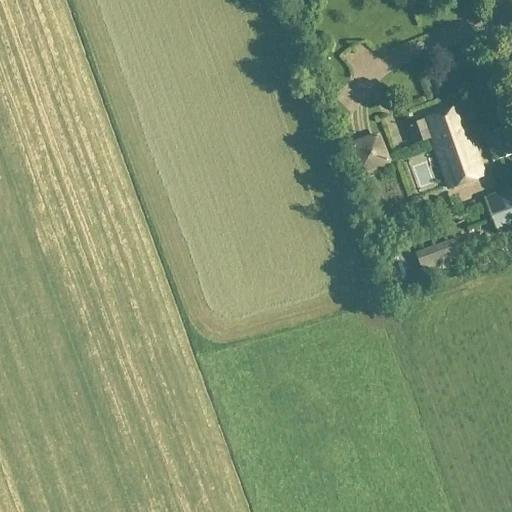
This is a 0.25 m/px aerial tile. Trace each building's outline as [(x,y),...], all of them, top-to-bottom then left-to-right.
[(457,110),(457,108),(421,120),(421,121),(428,141),(444,188),(479,176),(467,140),(471,139),(461,109),(457,110)] [(428,141),(421,121),(402,128),(404,134),(406,134),(411,147),(428,141)] [(511,155),(511,151),(504,130),(481,138),(490,163),(511,155)] [(511,227),(511,188),(482,200),(495,234),(511,227)] [(457,239),(412,255),(421,280),(440,273),(439,268),(464,259),(457,239)]
